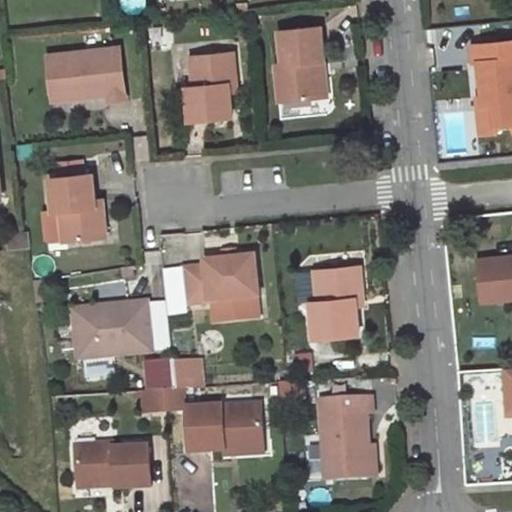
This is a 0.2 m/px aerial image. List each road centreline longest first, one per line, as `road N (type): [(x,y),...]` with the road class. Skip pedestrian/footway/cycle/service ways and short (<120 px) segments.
road 1 (residential): [(414,196),(439,511)]
road 2 (residential): [(156,216),(414,196)]
road 3 (residential): [(394,0),(414,196)]
